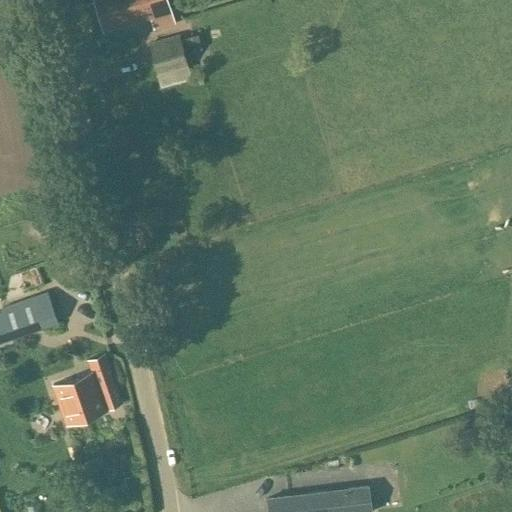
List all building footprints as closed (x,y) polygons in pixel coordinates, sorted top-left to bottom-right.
[(166,0),(95,0),(104,31),(152,18),(156,33),(174,28),(166,0)] [(161,88),(192,80),(179,35),(149,44),(161,88)] [(0,340),(60,320),(49,290),(1,306),(2,309),(0,310),(0,340)] [(121,404),(104,354),(89,359),(89,360),(92,360),(95,370),(53,384),(67,424),(106,411),(106,409),(121,404)] [(267,499),(268,511),(369,511),(371,511),(368,486),(267,499)]
